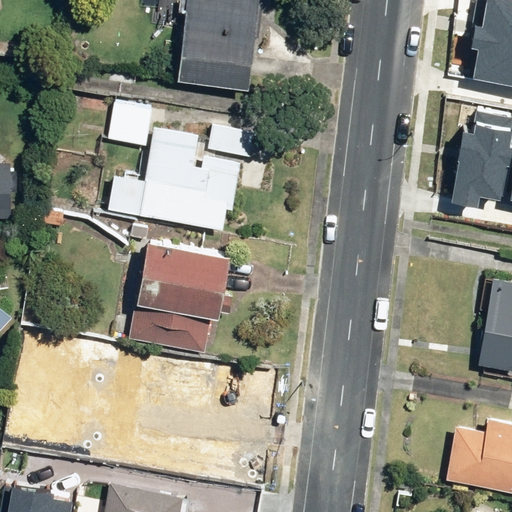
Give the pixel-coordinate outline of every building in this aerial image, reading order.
[(262,0),(188,0),(179,79),(253,88),(262,0)] [(511,85),(511,0),(489,0),(484,28),(475,26),(470,49),(479,51),(474,78),(511,85)] [(108,139),(146,146),(153,105),(115,98),(108,139)] [(480,198),(501,202),(502,196),(505,197),(511,157),(511,148),(509,148),(511,132),(510,132),(511,119),(511,117),(476,111),(474,122),(477,123),(475,134),(463,132),(458,162),(459,162),(452,204),(478,208),(480,198)] [(212,125),(207,149),(257,158),(262,134),(212,125)] [(112,176),(106,210),(230,230),(241,161),(196,154),(199,134),(154,127),(145,181),(112,176)] [(0,212),(15,212),(14,157),(0,156),(0,212)] [(153,229),(131,334),(209,350),(217,308),(227,310),(240,247),(153,229)] [(511,282),(494,279),(477,366),(511,372),(511,282)] [(0,334),(17,316),(0,301),(0,334)] [(151,379),(96,373),(91,437),(205,446),(209,400),(222,401),(225,370),(153,364),(151,379)] [(71,403),(26,396),(20,433),(65,440),(71,403)] [(455,416),(447,471),(511,481),(511,412),(490,409),(488,421),(455,416)] [(183,511),(186,494),(111,482),(106,511),(183,511)] [(69,511),(72,497),(6,486),(2,511),(69,511)]
